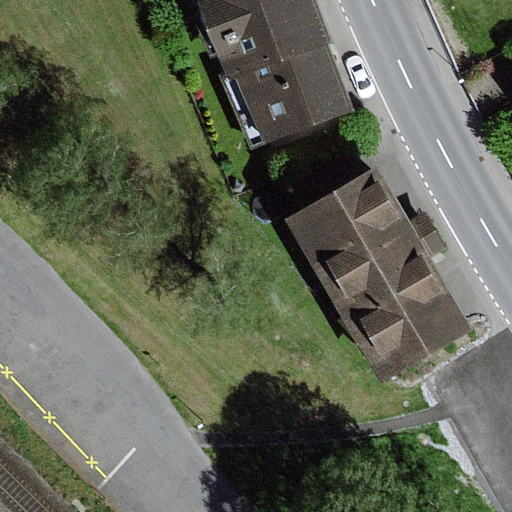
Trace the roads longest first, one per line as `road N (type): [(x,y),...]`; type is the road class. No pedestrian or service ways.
road 1 (residential): [(0,266),(65,329),(211,511)]
road 2 (secondary): [(372,0),(423,123),(511,271)]
